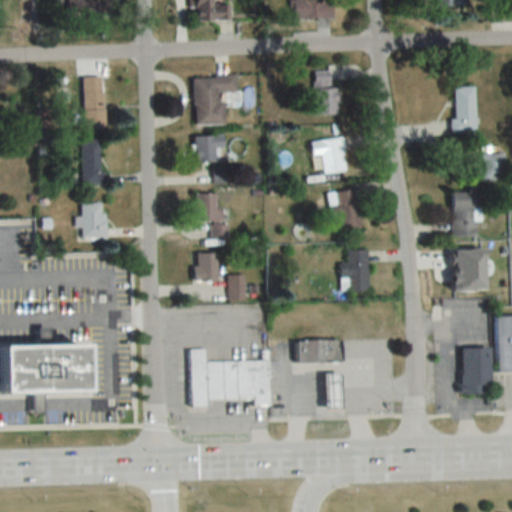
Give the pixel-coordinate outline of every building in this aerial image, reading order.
[(64,0),(65,15),(106,15),(105,0),(64,0)] [(226,20),(226,4),(209,4),(209,0),(187,0),(188,20),(226,20)] [(328,0),(286,0),(287,18),(329,18),(328,0)] [(331,86),(326,86),(326,70),(309,70),(309,114),(331,114),(331,86)] [(188,124),(219,124),(219,92),(232,92),(231,74),(188,75),(188,124)] [(100,128),(100,76),(78,76),(78,128),(100,128)] [(471,132),(471,87),(450,88),(451,119),(447,119),(447,132),(471,132)] [(218,148),(218,134),(189,134),(189,160),(212,160),(212,148),(218,148)] [(319,172),(342,169),(337,137),(306,141),(308,154),(316,153),(319,172)] [(78,184),(99,184),(99,139),(78,139),(78,184)] [(479,153),(479,180),(501,180),(501,153),(479,153)] [(327,221),(333,220),(334,230),(356,228),(351,188),(323,192),(327,221)] [(469,233),(469,191),(447,191),(447,233),(469,233)] [(191,219),(219,219),(219,208),(211,208),(211,192),(191,192),(191,219)] [(78,202),(78,237),(101,237),(101,202),(78,202)] [(336,262),(336,290),(364,290),(364,248),(343,248),(343,262),(336,262)] [(213,251),(193,251),(193,280),(213,280),(213,251)] [(224,299),(241,299),(241,274),(224,274),(224,299)] [(492,371),(511,371),(511,314),(492,314),(492,371)] [(336,361),(336,337),(289,338),(290,361),(336,361)] [(0,339),(78,338),(80,389),(39,390),(40,409),(29,409),(28,390),(0,390),(0,339)] [(455,385),(484,385),(484,346),(455,346),(455,385)] [(186,347),(202,347),(202,359),(266,358),(266,402),(250,403),(250,395),(204,395),(204,403),(187,403),(186,347)] [(335,390),(335,371),(318,371),(318,390),(318,406),(335,405),(335,390)]
